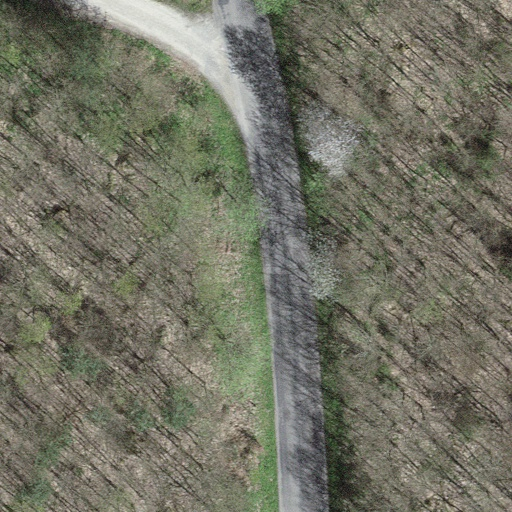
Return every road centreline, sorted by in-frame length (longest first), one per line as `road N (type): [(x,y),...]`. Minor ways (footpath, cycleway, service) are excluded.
road 1 (tertiary): [(238,0),(286,208),(306,511)]
road 2 (track): [(100,0),(125,8),(260,99)]
